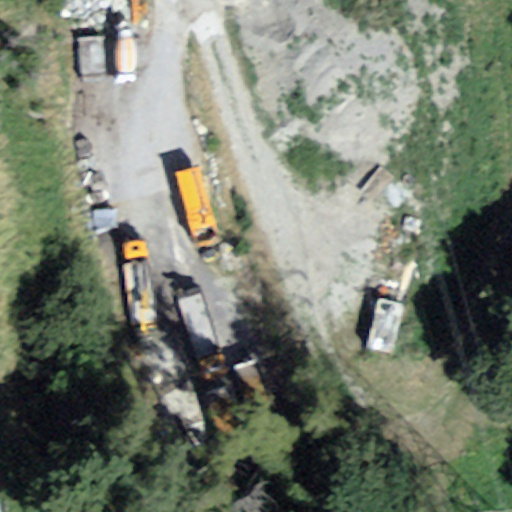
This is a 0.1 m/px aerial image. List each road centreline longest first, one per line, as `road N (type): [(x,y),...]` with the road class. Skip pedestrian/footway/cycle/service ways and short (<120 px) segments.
road 1 (track): [(202,0),(367,511)]
road 2 (track): [(511,339),(510,349),(419,423),(333,396)]
